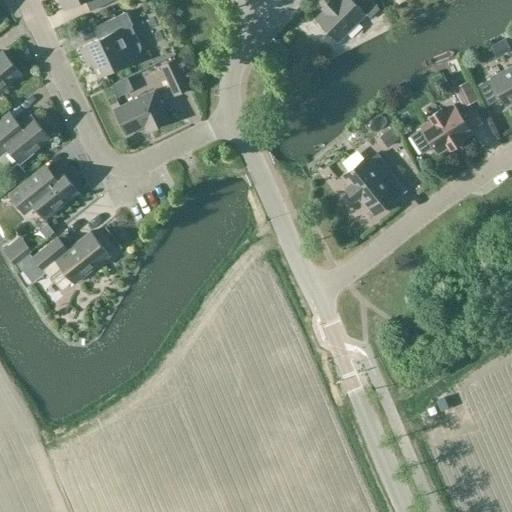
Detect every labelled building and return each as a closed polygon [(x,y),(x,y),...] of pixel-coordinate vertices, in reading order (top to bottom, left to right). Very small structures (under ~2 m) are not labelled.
[(59,0),(64,10),(86,0),(91,11),(114,0),(59,0)] [(335,0),(326,10),(316,19),(338,41),(365,14),(370,18),(379,9),(374,0),(335,0)] [(141,49),(140,44),(131,25),(132,25),(127,12),(100,25),(105,36),(80,48),(88,65),(92,63),(99,76),(133,60),(132,58),(135,57),(139,54),(141,49)] [(511,51),(510,53),(511,56),(511,67),(478,85),(488,105),(501,98),(505,105),(511,101),(511,51)] [(0,90),(21,73),(3,52),(0,53),(0,90)] [(175,60),(161,66),(175,95),(189,88),(175,60)] [(452,93),(461,113),(477,106),(467,86),(452,93)] [(169,120),(155,90),(115,109),(127,134),(151,123),(153,128),(169,120)] [(422,128),(410,136),(422,153),(434,146),(438,152),(471,131),(470,130),(481,122),(473,109),(461,116),(454,106),(444,112),(442,108),(429,117),(431,120),(421,127),(422,128)] [(0,155),(7,150),(19,164),(51,138),(32,114),(10,132),(1,120),(0,120),(0,155)] [(365,157),(342,176),(366,207),(368,205),(375,214),(403,192),(394,181),(388,186),(382,178),(391,171),(377,154),(368,161),(365,157)] [(46,166),(10,195),(23,211),(33,204),(45,218),(78,192),(60,170),(54,176),(46,166)] [(61,268),(73,284),(109,256),(90,233),(70,249),(60,236),(33,258),(49,278),(61,268)] [(6,256),(13,266),(32,250),(24,241),(6,256)]
